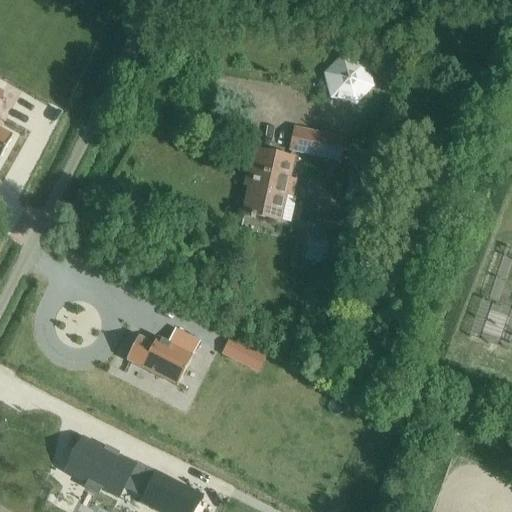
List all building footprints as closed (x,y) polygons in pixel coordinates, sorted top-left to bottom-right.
[(330,97),(354,104),(371,87),(365,64),(342,57),(324,75),(330,97)] [(0,162),(10,141),(14,133),(0,125),(0,92),(1,89),(0,88),(0,162)] [(338,160),(342,138),(294,128),(289,150),(338,160)] [(291,159),(252,151),(247,172),(253,173),(245,215),(278,222),(284,191),(289,192),(292,179),(287,179),(291,159)] [(327,248),(329,223),(309,222),(308,247),(327,248)] [(138,338),(126,361),(177,387),(200,343),(175,330),(168,344),(157,339),(153,345),(138,338)] [(228,340),(220,356),(256,374),(264,358),(228,340)] [(86,441),(70,473),(88,482),(86,487),(88,488),(90,483),(100,488),(97,493),(99,494),(102,489),(119,498),(124,489),(143,499),(140,504),(154,511),(194,511),(203,496),(156,472),(155,475),(147,471),(144,478),(132,472),(135,466),(118,457),(119,454),(117,457),(105,451),(107,447),(106,447),(104,450),(86,441)]
